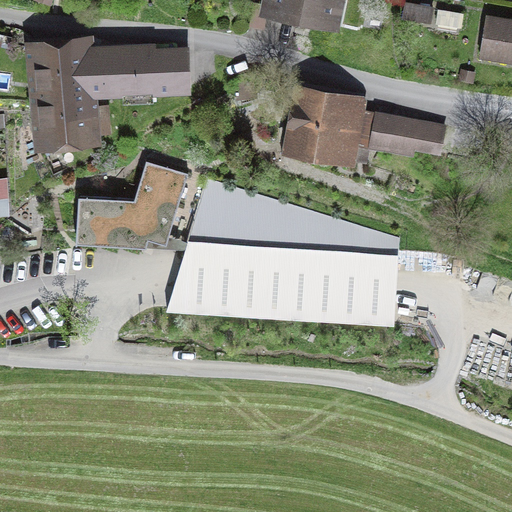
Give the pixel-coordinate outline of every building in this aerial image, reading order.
[(348,0),(264,0),(261,17),(341,33),(348,0)] [(432,8),(407,3),(404,17),(430,22),(432,8)] [(438,7),(436,21),(463,24),(465,11),(438,7)] [(511,20),(488,17),(482,58),(511,62),(511,20)] [(92,37),(26,42),(35,152),(101,146),(98,101),(93,46),(92,37)] [(98,101),(189,95),(189,51),(160,49),(160,43),(93,46),(98,101)] [(369,98),(297,84),(284,155),(356,168),(369,98)] [(446,124),(377,112),(371,148),(439,160),(446,124)] [(235,198),(198,193),(199,164),(107,161),(99,259),(120,255),(119,272),(115,272),(111,340),(207,345),(217,346),(261,348),(266,289),(336,301),(345,253),(274,240),(279,210),(282,188),(238,181),(235,198)] [(0,195),(10,196),(10,176),(0,176),(0,195)] [(390,331),(273,309),(270,323),(387,345),(390,331)]
